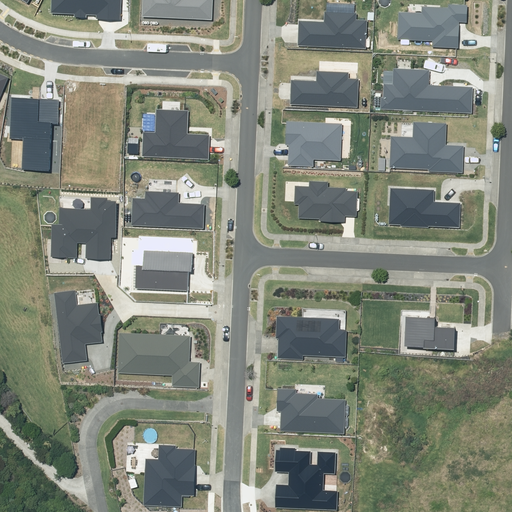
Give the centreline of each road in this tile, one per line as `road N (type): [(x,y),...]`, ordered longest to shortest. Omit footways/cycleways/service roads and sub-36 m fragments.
road 1 (residential): [(248,259),(501,269)]
road 2 (residential): [(248,259),(237,511)]
road 3 (residential): [(501,269),(511,50)]
road 4 (residential): [(208,62),(102,56),(0,28)]
road 5 (residential): [(255,65),(248,259)]
